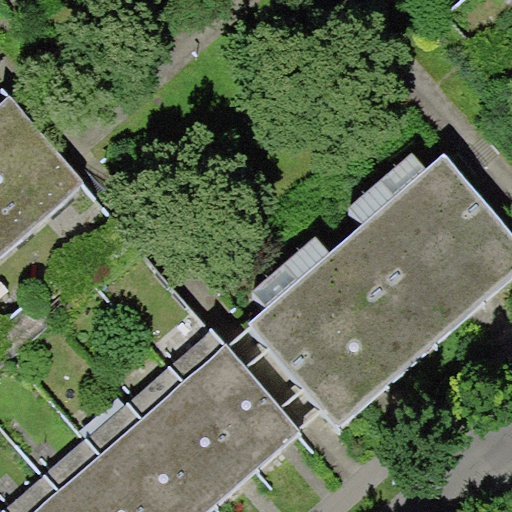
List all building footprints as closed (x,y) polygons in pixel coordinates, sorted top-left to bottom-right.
[(0,258),(83,187),(9,102),(0,109),(0,258)] [(511,280),(511,240),(443,162),(346,247),(434,348),(481,307),(511,280)] [(346,247),(249,331),(337,433),(386,391),(434,348),(346,247)] [(299,436),(225,351),(183,387),(257,473),(286,448),(299,436)] [(183,387),(142,423),(215,509),(244,484),(257,473),(183,387)] [(211,511),(215,509),(142,423),(100,459),(145,511),(211,511)] [(145,511),(100,459),(58,495),(72,511),(145,511)] [(72,511),(58,495),(39,511),(72,511)]
